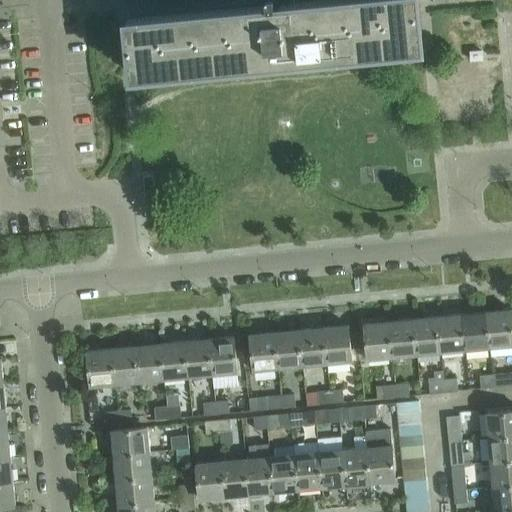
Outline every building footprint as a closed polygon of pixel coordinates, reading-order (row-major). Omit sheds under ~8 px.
[(264,5),(264,11),(127,25),(132,70),(423,41),(418,0),(381,0),(295,8),(293,0),(267,0),(268,4),(264,5)] [(481,51),(470,52),(470,60),(482,59),(481,51)] [(453,90),(438,91),(440,120),(487,116),(485,87),(461,89),(460,82),(452,83),(453,90)] [(153,175),(143,176),(146,200),(155,199),(153,175)] [(487,311),(490,347),(511,345),(511,319),(511,309),(487,311)] [(462,314),(465,349),(490,347),(487,311),(462,314)] [(438,316),(442,352),(465,349),(462,314),(438,316)] [(414,318),(417,354),(442,352),(438,316),(414,318)] [(389,320),(392,356),(417,354),(414,318),(389,320)] [(392,356),(389,320),(363,323),(367,359),(392,356)] [(324,327),(327,362),(352,360),(348,324),(324,327)] [(300,329),(303,365),(327,362),(324,327),(300,329)] [(275,332),(278,367),(303,365),(300,329),(275,332)] [(278,367),(275,332),(250,334),(254,370),(278,367)] [(210,338),(213,373),(238,371),(235,335),(210,338)] [(185,340),(189,376),(213,373),(210,338),(185,340)] [(161,342),(164,378),(189,376),(185,340),(161,342)] [(137,345),(141,380),(164,378),(161,342),(137,345)] [(112,347),(116,383),(141,380),(137,345),(112,347)] [(116,383),(112,347),(88,349),(91,385),(116,383)] [(446,391),(444,378),(444,379),(443,370),(434,371),(434,377),(428,378),(430,393),(446,391)] [(511,371),(493,374),(494,386),(511,384),(511,371)] [(494,386),(493,374),(480,375),(481,387),(494,386)] [(444,378),(446,391),(457,390),(456,377),(444,378)] [(395,384),(396,396),(409,395),(407,382),(395,384)] [(396,396),(395,384),(383,385),(384,397),(396,396)] [(330,390),(331,402),(343,402),(342,388),(330,390)] [(331,402),(330,390),(316,391),(316,392),(306,393),(307,404),(331,402)] [(281,394),(282,407),(295,406),(294,393),(281,394)] [(269,408),(282,407),(281,394),(268,395),(269,408)] [(216,401),(217,414),(229,412),(228,399),(216,401)] [(396,413),(419,411),(418,400),(395,402),(396,413)] [(202,402),(204,415),(217,414),(216,401),(202,402)] [(167,405),(169,418),(181,417),(179,404),(167,405)] [(362,405),(363,418),(377,417),(375,404),(362,405)] [(154,406),(155,420),(169,418),(167,405),(154,406)] [(351,406),(352,419),(363,418),(362,405),(351,406)] [(314,410),(315,423),(339,421),(338,408),(314,410)] [(118,410),(120,422),(131,422),(130,409),(118,410)] [(488,438),(511,435),(511,409),(486,412),(488,438)] [(120,422),(118,410),(106,411),(107,423),(120,422)] [(315,423),(314,410),(302,411),(303,424),(315,423)] [(419,411),(396,413),(397,424),(420,422),(419,411)] [(266,415),(267,428),(280,426),(278,414),(266,415)] [(254,429),(267,428),(266,415),(253,416),(254,429)] [(449,441),(461,440),(458,415),(447,416),(449,441)] [(218,419),(219,432),(231,431),(230,418),(218,419)] [(206,434),(219,432),(218,419),(204,421),(206,434)] [(420,422),(397,424),(398,435),(421,433),(420,422)] [(114,455),(150,452),(147,427),(112,430),(114,455)] [(366,446),(370,481),(395,479),(390,428),(365,430),(366,446)] [(0,456),(10,456),(8,431),(0,432),(0,456)] [(399,446),(422,444),(421,433),(398,435),(399,446)] [(175,436),(176,449),(189,448),(187,435),(175,436)] [(511,435),(488,438),(491,462),(511,459),(511,435)] [(461,440),(449,441),(450,453),(451,466),(464,465),(461,440)] [(422,444),(399,446),(401,458),(423,455),(422,444)] [(342,448),(345,484),(370,481),(366,446),(342,448)] [(177,461),(190,460),(189,448),(176,449),(177,461)] [(318,451),(321,486),(345,484),(342,448),(318,451)] [(293,453),(297,489),(321,486),(318,451),(293,453)] [(150,452),(114,455),(117,480),(153,477),(150,452)] [(269,455),(273,491),(297,489),(293,453),(269,455)] [(245,458),(248,493),(273,491),(269,455),(245,458)] [(423,455),(401,458),(402,469),(425,467),(423,455)] [(10,456),(0,456),(0,481),(13,480),(10,456)] [(221,460),(225,496),(248,493),(245,458),(221,460)] [(511,459),(491,462),(493,486),(511,484),(511,459)] [(225,496),(221,460),(196,462),(200,498),(225,496)] [(425,467),(402,469),(403,480),(426,478),(425,467)] [(453,490),(466,488),(465,476),(452,478),(453,490)] [(153,477),(117,480),(119,504),(155,500),(153,477)] [(426,478),(403,480),(404,491),(427,489),(426,478)] [(13,480),(0,481),(0,506),(15,505),(13,480)] [(181,498),(193,497),(192,483),(179,484),(181,498)] [(511,484),(493,486),(495,511),(511,509),(511,484)] [(466,488),(453,490),(455,502),(468,501),(466,488)] [(427,489),(404,491),(405,502),(428,500),(427,489)] [(193,497),(181,498),(182,509),(195,508),(193,497)] [(156,511),(155,500),(119,504),(119,511),(156,511)] [(428,500),(405,502),(405,511),(423,511),(429,511),(428,500)]
